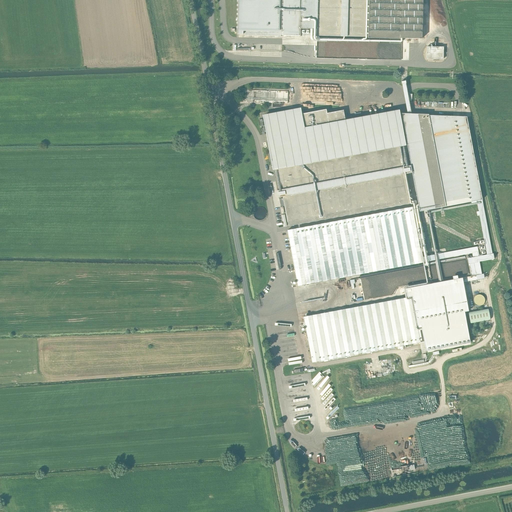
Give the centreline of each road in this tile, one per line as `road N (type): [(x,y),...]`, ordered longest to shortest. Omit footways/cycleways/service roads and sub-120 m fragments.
road 1 (unclassified): [(287,511),(186,0)]
road 2 (unknown): [(267,316),(289,427),(307,439),(443,420),(437,357),(487,334),(487,288)]
road 3 (unknown): [(225,88),(257,147),(272,231)]
road 4 (unknown): [(393,84),(452,84),(460,102),(436,108),(389,100)]
road 5 (unknown): [(225,88),(273,78),(368,90)]
road 6 (unknown): [(209,0),(217,48),(309,60)]
road 7 (unclassified): [(385,511),(511,488)]
road 8 (unknown): [(309,60),(228,34),(221,0)]
road 9 (unknown): [(287,312),(340,294),(325,283),(284,294)]
